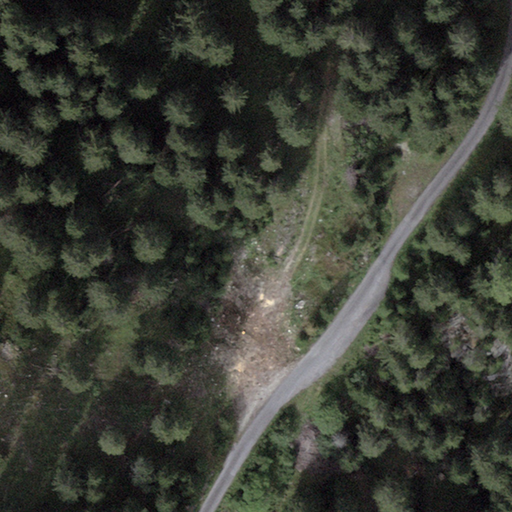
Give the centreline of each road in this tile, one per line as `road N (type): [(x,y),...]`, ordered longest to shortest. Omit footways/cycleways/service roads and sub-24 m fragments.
road 1 (track): [(511,18),(486,101),(376,292),(278,400),(213,511)]
road 2 (track): [(347,0),(307,234),(257,355),(268,394),(278,400)]
